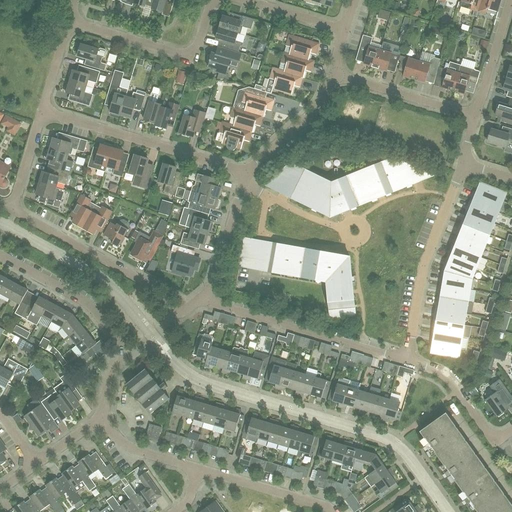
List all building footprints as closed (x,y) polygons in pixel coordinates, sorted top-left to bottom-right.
[(172,8),(174,0),(153,0),(153,5),(152,4),(151,9),(163,12),(164,5),(172,8)] [(478,12),(481,0),(460,0),(461,1),(462,2),(460,7),(473,11),(472,16),(476,17),(477,12),(478,12)] [(498,12),(501,0),(481,0),(478,12),(485,14),(487,9),(498,12)] [(388,20),(390,12),(380,9),(378,17),(388,20)] [(234,14),(233,20),(222,17),(219,28),(239,34),(241,27),(251,29),(254,20),(238,15),(234,14)] [(439,34),(441,28),(431,25),(429,31),(439,34)] [(238,52),(241,43),(243,43),(245,36),(239,34),(219,28),(216,40),(228,43),(226,49),(238,52)] [(375,68),(380,50),(381,46),(371,43),(372,38),(363,35),(358,52),(367,54),(364,65),(375,68)] [(314,55),(318,45),(290,36),(286,47),(291,48),(289,55),(308,61),(310,54),(314,55)] [(487,48),(489,42),(481,40),(479,46),(487,48)] [(265,51),(267,43),(261,41),(259,43),(257,48),(258,50),(263,52),(265,51)] [(100,48),(98,50),(81,44),(80,45),(79,46),(77,50),(78,52),(77,56),(86,59),(84,65),(104,71),(106,64),(101,63),(101,62),(102,58),(105,57),(106,52),(105,50),(100,48)] [(386,71),(390,58),(398,61),(399,56),(380,50),(375,68),(386,71)] [(237,67),(240,55),(228,51),(226,58),(211,53),(211,55),(209,55),(208,55),(208,56),(207,66),(208,66),(207,67),(216,70),(215,71),(219,72),(217,79),(228,80),(229,77),(228,75),(226,74),(228,65),(237,67)] [(309,72),(312,62),(308,61),(289,55),(284,54),(281,64),(286,65),(283,72),(301,78),(303,79),(305,71),(309,72)] [(414,80),(419,61),(399,56),(398,61),(406,63),(402,76),(414,80)] [(437,72),(438,67),(440,60),(434,58),(429,60),(428,64),(419,61),(414,80),(425,83),(428,74),(436,76),(437,72)] [(258,69),(260,61),(254,60),(252,68),(258,69)] [(132,74),(134,67),(128,65),(126,72),(132,74)] [(476,84),(478,79),(480,72),(475,70),(460,65),(458,73),(453,91),(464,94),(465,91),(472,93),(475,84),(476,84)] [(458,73),(438,67),(437,72),(439,73),(438,77),(444,78),(441,88),(453,91),(458,73)] [(96,83),(99,72),(87,68),(86,74),(73,70),(73,71),(71,71),(69,73),(68,81),(86,86),(87,81),(96,83)] [(298,88),(301,78),(283,72),(273,69),(270,79),(275,80),(272,88),(292,94),(294,86),(298,88)] [(120,115),(125,97),(130,81),(121,79),(122,74),(114,71),(113,76),(111,84),(107,97),(113,99),(109,112),(111,113),(111,115),(118,117),(119,115),(120,115)] [(183,84),(187,73),(179,71),(176,82),(183,84)] [(107,74),(105,82),(111,84),(113,76),(107,74)] [(511,79),(506,78),(503,89),(511,92),(511,79)] [(93,95),(84,92),(86,86),(68,81),(65,88),(65,92),(66,92),(66,93),(79,97),(77,103),(89,106),(93,95)] [(131,119),(135,105),(141,107),(144,96),(133,92),(131,99),(125,97),(120,115),(131,119)] [(270,111),(273,101),(245,92),(242,103),(246,104),(244,111),(262,117),(263,117),(266,110),(270,111)] [(160,107),(161,105),(156,103),(158,95),(151,93),(150,95),(145,94),(144,96),(141,107),(147,108),(144,120),(155,124),(160,107)] [(166,129),(170,117),(175,119),(179,106),(169,103),(167,109),(160,107),(155,124),(154,126),(166,129)] [(503,118),(502,121),(511,123),(511,107),(499,103),(495,116),(503,118)] [(259,126),(262,117),(244,111),(234,108),(231,118),(235,119),(233,126),(233,127),(251,132),(252,133),(255,125),(259,126)] [(215,120),(216,110),(208,109),(207,119),(215,120)] [(202,126),(206,114),(194,110),(192,118),(185,116),(179,133),(192,137),(194,129),(201,131),(202,126)] [(7,132),(16,136),(22,124),(6,116),(2,124),(9,128),(7,132)] [(248,142),(251,132),(233,127),(233,126),(223,123),(223,124),(221,130),(220,134),(224,135),(222,142),(226,144),(226,145),(226,147),(227,148),(228,149),(229,150),(231,151),(232,151),(233,150),(235,149),(236,148),(236,147),(241,148),(243,141),(248,142)] [(511,140),(511,129),(506,128),(504,133),(491,130),(487,142),(505,147),(508,139),(511,140)] [(77,151),(80,139),(68,135),(66,142),(53,138),(50,139),(48,146),(50,148),(50,149),(68,154),(71,155),(73,149),(77,151)] [(106,167),(112,148),(110,148),(111,146),(103,144),(103,146),(100,145),(97,157),(91,155),(87,167),(97,170),(99,164),(106,167)] [(125,165),(120,164),(123,152),(112,148),(106,167),(114,169),(112,174),(122,177),(125,165)] [(66,160),(68,154),(50,149),(49,150),(47,150),(44,158),(46,159),(46,160),(50,161),(48,167),(57,170),(58,170),(69,173),(72,174),(76,163),(66,160)] [(146,189),(150,175),(144,173),(148,159),(135,155),(129,173),(136,175),(133,185),(146,189)] [(422,180),(432,176),(393,158),(331,183),(293,164),(291,163),(266,186),(279,192),(289,197),(325,214),(329,216),(330,217),(343,212),(351,209),(378,198),(384,195),(413,184),(422,180)] [(4,179),(10,168),(0,162),(0,186),(2,188),(4,188),(5,188),(6,187),(7,186),(7,185),(8,184),(8,183),(7,182),(6,181),(4,179)] [(178,187),(179,181),(173,179),(176,168),(163,164),(158,182),(166,184),(163,192),(175,196),(175,195),(177,187),(178,187)] [(57,182),(66,185),(69,173),(58,170),(57,170),(56,176),(43,172),(42,174),(40,173),(37,182),(40,182),(39,183),(55,188),(57,182)] [(218,199),(221,188),(212,185),(214,179),(198,174),(194,186),(193,186),(191,191),(192,191),(199,193),(218,199)] [(62,196),(54,194),(55,188),(39,183),(36,195),(49,199),(47,204),(59,208),(62,196)] [(498,213),(506,193),(480,183),(478,188),(474,198),(474,197),(472,201),(473,201),(472,202),(498,213)] [(116,193),(118,186),(110,184),(109,192),(116,193)] [(175,196),(182,198),(185,189),(178,187),(177,187),(175,196)] [(218,199),(199,193),(192,191),(189,201),(190,202),(188,209),(190,209),(200,212),(201,206),(215,210),(215,208),(217,208),(219,201),(218,200),(218,199)] [(72,222),(83,228),(95,205),(90,202),(91,201),(81,195),(80,195),(74,207),(70,214),(76,216),(72,222)] [(169,216),(172,204),(164,202),(161,214),(169,216)] [(498,213),(472,202),(470,209),(469,209),(468,212),(468,213),(494,224),(498,213)] [(101,208),(95,205),(83,228),(93,234),(97,228),(102,231),(105,224),(112,212),(102,207),(101,208)] [(213,224),(211,223),(211,222),(198,218),(200,212),(190,209),(187,221),(193,223),(192,229),(208,233),(208,231),(211,231),(213,224)] [(494,224),(468,213),(465,220),(463,223),(464,224),(464,225),(489,235),(494,224)] [(118,248),(128,230),(127,229),(129,225),(128,223),(123,220),(120,221),(118,224),(117,224),(116,225),(110,222),(103,235),(113,241),(111,244),(118,248)] [(485,246),(489,235),(464,225),(461,231),(460,231),(459,235),(459,236),(485,246)] [(209,236),(207,235),(208,233),(192,229),(190,234),(183,233),(180,244),(190,247),(192,241),(204,245),(205,243),(207,243),(209,236)] [(145,257),(150,260),(163,237),(154,232),(150,238),(139,232),(134,241),(137,243),(131,255),(143,261),(145,257)] [(485,246),(459,236),(456,242),(454,246),(455,246),(455,247),(481,257),(485,246)] [(97,247),(107,250),(110,240),(100,237),(97,247)] [(353,290),(350,257),(345,256),(335,254),(334,254),(327,253),(323,252),(313,250),(309,250),(299,248),(295,247),(285,245),(281,245),(269,243),(266,242),(261,270),(328,282),(329,288),(327,288),(330,318),(355,316),(354,308),(354,305),(353,294),(353,290)] [(200,260),(196,259),(185,255),(187,249),(173,245),(171,251),(177,253),(172,272),(185,276),(185,274),(191,276),(191,275),(190,275),(192,269),(197,271),(200,260)] [(481,257),(455,247),(452,253),(451,253),(450,257),(450,258),(476,268),(481,257)] [(472,279),(476,268),(450,258),(448,264),(447,264),(445,268),(446,268),(445,271),(472,279)] [(470,290),(472,279),(445,271),(443,280),(442,284),(443,284),(442,285),(470,290)] [(0,293),(10,299),(17,285),(7,279),(0,292),(0,293)] [(21,302),(28,290),(17,285),(10,299),(20,304),(15,313),(21,317),(27,305),(21,302)] [(468,302),(470,290),(442,285),(441,292),(440,296),(441,296),(440,297),(468,302)] [(42,317),(50,302),(39,296),(33,308),(27,305),(21,317),(27,320),(31,311),(42,317)] [(466,313),(468,302),(440,297),(439,304),(438,308),(439,308),(438,309),(466,313)] [(52,322),(60,308),(50,302),(42,317),(52,322)] [(62,327),(75,317),(72,315),(60,308),(52,322),(62,327)] [(464,325),(466,313),(438,309),(437,315),(436,319),(437,319),(436,321),(464,325)] [(69,336),(82,326),(75,317),(62,327),(69,336)] [(462,337),(464,325),(436,321),(435,327),(434,331),(435,331),(434,332),(462,337)] [(480,329),(486,331),(488,322),(483,321),(480,329)] [(505,331),(507,325),(500,323),(498,329),(505,331)] [(16,326),(13,331),(27,339),(30,334),(16,326)] [(76,345),(89,335),(82,326),(69,336),(76,345)] [(458,358),(462,337),(434,332),(433,339),(432,343),(433,343),(432,348),(431,353),(458,358)] [(211,347),(212,343),(210,342),(212,338),(211,336),(203,333),(201,335),(198,334),(195,346),(192,354),(192,355),(203,358),(202,362),(205,363),(206,363),(211,347)] [(291,347),(294,335),(288,333),(286,338),(278,335),(277,340),(285,343),(286,346),(291,347)] [(99,359),(105,354),(89,335),(76,345),(83,354),(80,356),(85,362),(95,354),(99,359)] [(48,346),(49,344),(50,341),(43,337),(41,342),(39,346),(46,350),(48,346)] [(27,342),(19,338),(16,345),(23,349),(27,342)] [(46,350),(52,354),(56,349),(54,347),(53,346),(49,344),(48,346),(46,350)] [(332,346),(326,344),(323,354),(337,358),(339,353),(330,351),(332,346)] [(216,366),(221,350),(211,347),(206,363),(205,363),(204,367),(209,369),(210,365),(216,366)] [(237,373),(244,349),(240,348),(240,350),(233,348),(232,353),(231,353),(225,374),(229,375),(231,371),(237,373)] [(503,361),(506,352),(493,348),(491,353),(490,357),(494,359),(503,361)] [(60,352),(59,351),(56,349),(52,354),(54,355),(58,360),(61,357),(63,356),(60,352)] [(246,380),(252,359),(248,357),(247,350),(244,349),(237,373),(243,375),(242,379),(246,380)] [(225,374),(231,353),(221,350),(216,366),(222,368),(221,372),(225,374)] [(477,360),(479,352),(474,351),(471,360),(477,360)] [(262,380),(264,371),(269,356),(254,352),(252,359),(246,380),(250,381),(251,377),(262,380)] [(355,363),(358,354),(352,352),(350,357),(342,354),(340,359),(355,363)] [(368,357),(358,354),(355,363),(365,366),(368,357)] [(66,361),(63,356),(61,357),(58,360),(61,365),(66,361)] [(278,389),(284,368),(287,361),(272,356),(265,381),(275,384),(274,388),(278,389)] [(494,359),(489,357),(486,368),(491,370),(494,359)] [(22,382),(28,370),(8,359),(3,368),(0,373),(0,384),(6,388),(12,376),(22,382)] [(39,371),(35,365),(28,369),(32,376),(39,371)] [(290,388),(295,372),(284,368),(278,389),(282,391),(283,386),(290,388)] [(160,386),(157,383),(145,369),(127,384),(140,401),(151,414),(167,401),(169,399),(163,391),(168,387),(164,383),(160,386)] [(299,396),(305,375),(295,372),(290,388),(296,390),(295,394),(299,396)] [(325,399),(328,390),(330,382),(320,379),(322,374),(318,373),(316,378),(311,395),(317,396),(316,400),(320,402),(321,398),(325,399)] [(71,393),(76,390),(71,382),(65,374),(60,378),(63,383),(55,389),(54,388),(54,389),(56,392),(59,396),(70,411),(79,404),(71,393)] [(311,395),(316,378),(305,375),(299,396),(303,397),(304,393),(311,395)] [(338,407),(342,408),(348,387),(350,380),(339,377),(337,384),(333,383),(328,400),(339,403),(338,407)] [(353,407),(358,390),(360,383),(350,380),(348,387),(342,408),(346,409),(347,405),(353,407)] [(510,396),(499,380),(490,386),(495,393),(485,401),(496,416),(507,409),(502,402),(510,396)] [(362,414),(368,393),(358,390),(353,407),(360,409),(358,413),(362,414)] [(70,411),(59,396),(56,392),(41,402),(48,412),(53,409),(61,420),(71,413),(70,411)] [(183,416),(188,399),(181,397),(183,393),(178,392),(172,413),(183,416)] [(374,413),(379,396),(368,393),(362,414),(366,416),(367,411),(374,413)] [(383,420),(389,400),(379,396),(374,413),(380,415),(379,419),(383,420)] [(193,419),(199,398),(195,397),(194,401),(188,399),(183,416),(193,419)] [(203,422),(208,405),(202,403),(203,399),(199,398),(193,419),(203,422)] [(399,421),(401,412),(398,411),(400,403),(389,400),(383,420),(387,422),(388,418),(399,421)] [(214,425),(220,404),(216,403),(215,407),(208,405),(203,422),(214,425)] [(224,428),(229,411),(223,410),(224,406),(220,404),(214,425),(224,428)] [(47,425),(53,421),(42,405),(24,417),(30,425),(29,429),(34,430),(38,436),(50,428),(47,425)] [(241,425),(244,416),(240,415),(241,411),(237,409),(235,413),(229,411),(224,428),(235,432),(237,423),(241,425)] [(17,424),(22,420),(18,413),(12,417),(17,424)] [(511,511),(511,505),(446,413),(420,432),(425,438),(477,511),(511,511)] [(257,438),(262,421),(256,419),(257,415),(253,414),(251,418),(248,417),(245,426),(242,434),(246,435),(257,438)] [(268,441),(274,420),(270,419),(269,423),(262,421),(257,438),(268,441)] [(278,444),(283,427),(277,426),(278,422),(274,420),(268,441),(278,444)] [(162,428),(149,424),(146,436),(158,440),(162,428)] [(288,447),(294,426),(290,425),(289,429),(283,427),(278,444),(288,447)] [(299,450),(304,434),(297,432),(298,428),(294,426),(288,447),(299,450)] [(185,448),(195,451),(198,441),(192,440),(194,433),(189,431),(187,438),(185,448)] [(311,431),(310,435),(304,434),(299,450),(309,454),(309,455),(313,456),(318,438),(314,437),(316,433),(311,431)] [(163,442),(174,445),(177,435),(166,432),(163,442)] [(185,448),(187,438),(177,435),(174,445),(185,448)] [(332,460),(337,443),(331,442),(332,438),(327,436),(326,440),(322,439),(320,448),(317,455),(321,456),(321,457),(332,460)] [(195,451),(205,454),(208,444),(198,441),(195,451)] [(342,463),(348,442),(344,441),(343,445),(337,443),(332,460),(342,463)] [(354,461),(358,450),(351,448),(352,444),(348,442),(342,463),(349,466),(349,469),(352,470),(353,466),(353,467),(355,461),(354,461)] [(245,452),(238,450),(236,457),(240,457),(238,464),(242,465),(245,455),(245,452)] [(383,465),(376,455),(358,450),(354,461),(355,461),(368,465),(373,471),(373,472),(383,465)] [(88,476),(89,476),(98,469),(106,480),(112,475),(101,459),(94,463),(88,455),(78,462),(84,471),(88,476)] [(371,487),(375,484),(392,471),(390,468),(387,470),(383,465),(373,472),(373,471),(368,475),(364,477),(371,487)] [(96,487),(89,476),(88,476),(84,471),(78,475),(72,466),(62,474),(68,482),(72,488),(82,481),(89,491),(96,487)] [(283,466),(280,476),(290,479),(293,470),(283,466)] [(390,492),(398,486),(391,477),(395,475),(392,471),(375,484),(381,493),(388,488),(390,492)] [(157,502),(151,494),(157,489),(145,473),(138,478),(146,488),(136,495),(140,501),(146,509),(157,502)] [(121,480),(117,475),(109,481),(112,486),(120,480),(121,480)] [(129,484),(124,477),(121,480),(120,480),(125,487),(129,484)] [(81,500),(72,488),(68,482),(62,486),(56,478),(45,486),(51,494),(52,494),(56,500),(56,499),(66,493),(74,505),(81,501),(81,500)] [(323,489),(334,492),(337,483),(326,479),(323,489)] [(341,495),(345,492),(349,480),(344,479),(343,484),(337,483),(334,492),(340,494),(341,495)] [(349,480),(345,492),(349,489),(356,484),(357,482),(349,479),(349,480)] [(139,511),(134,505),(140,501),(136,495),(129,484),(122,489),(130,499),(120,506),(123,511),(139,511)] [(349,489),(345,492),(341,495),(347,504),(355,498),(349,489)] [(60,511),(64,510),(56,499),(56,500),(52,494),(51,494),(46,498),(40,490),(29,497),(35,506),(35,505),(40,511),(49,504),(54,511),(60,511)] [(363,495),(356,499),(360,504),(366,499),(363,495)] [(123,511),(120,506),(113,496),(106,501),(109,505),(100,511),(123,511)] [(358,502),(355,498),(347,504),(350,508),(358,502)] [(415,511),(419,509),(417,505),(413,508),(407,499),(400,504),(390,511),(415,511)] [(40,511),(35,505),(35,506),(29,510),(23,501),(13,509),(15,511),(40,511)] [(74,505),(74,506),(77,510),(84,505),(81,501),(74,505)] [(222,511),(215,502),(200,511),(222,511)]
